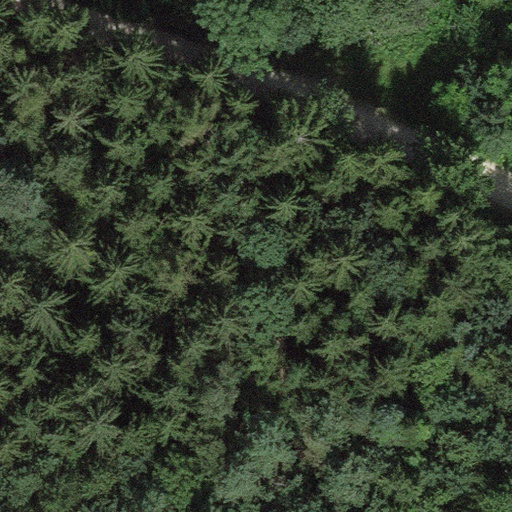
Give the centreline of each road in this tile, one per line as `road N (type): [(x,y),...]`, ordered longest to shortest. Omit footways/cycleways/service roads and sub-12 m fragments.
road 1 (track): [(511,203),(39,0)]
road 2 (track): [(285,102),(511,81)]
